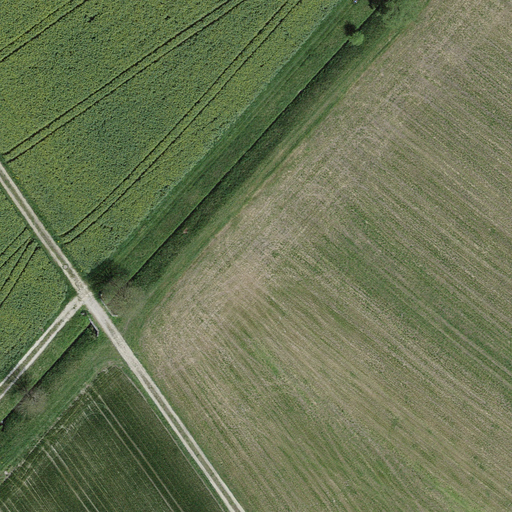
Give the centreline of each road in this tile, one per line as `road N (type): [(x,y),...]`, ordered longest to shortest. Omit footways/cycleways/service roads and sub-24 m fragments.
road 1 (track): [(0,466),(418,0)]
road 2 (track): [(0,386),(347,0)]
road 3 (track): [(0,175),(237,511)]
